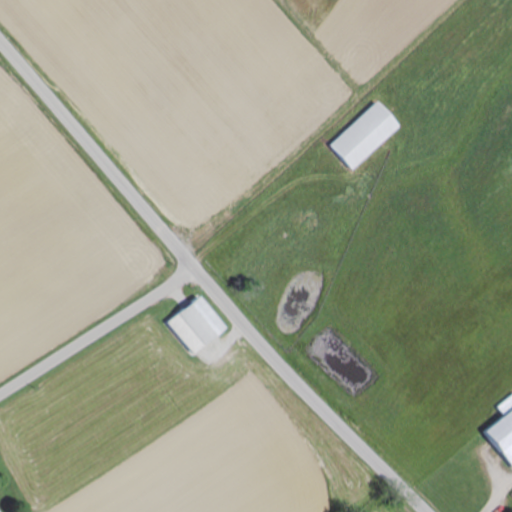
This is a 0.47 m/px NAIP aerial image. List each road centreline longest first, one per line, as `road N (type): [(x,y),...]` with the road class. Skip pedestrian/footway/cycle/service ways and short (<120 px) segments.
road 1 (secondary): [(421,511),(244,329),(0,44)]
road 2 (residential): [(0,392),(194,270)]
